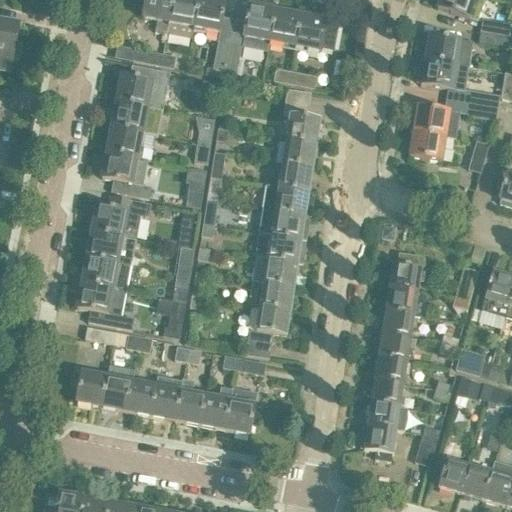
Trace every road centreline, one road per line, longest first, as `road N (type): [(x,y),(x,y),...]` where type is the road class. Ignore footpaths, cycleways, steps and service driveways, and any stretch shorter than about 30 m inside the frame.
road 1 (residential): [(14,439),(87,0)]
road 2 (residential): [(312,497),(357,192)]
road 3 (residential): [(312,497),(14,439)]
road 4 (residential): [(357,192),(385,15),(380,0)]
road 5 (residential): [(511,233),(357,192)]
